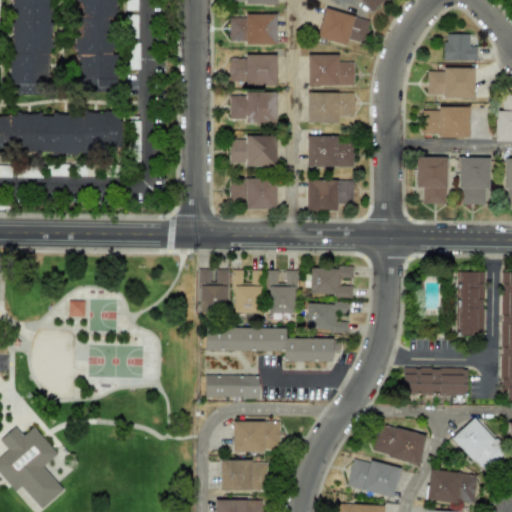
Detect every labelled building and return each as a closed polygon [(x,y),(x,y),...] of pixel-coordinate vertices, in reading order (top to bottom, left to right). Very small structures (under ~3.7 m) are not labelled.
[(74,0),(72,90),(115,91),(115,54),(111,54),(112,0),(74,0)] [(368,21),(323,8),(315,37),(344,45),(346,38),(362,43),(368,21)] [(274,15),(227,16),(227,41),(242,40),(242,45),(274,44),(274,15)] [(442,60),(474,60),(474,46),(468,46),(467,33),(442,34),(442,60)] [(138,69),(137,43),(127,43),(128,69),(138,69)] [(274,55),(242,54),(242,58),(228,58),(227,83),(273,84),(274,55)] [(305,55),(306,86),(352,85),(352,61),(336,62),(336,54),(305,55)] [(472,97),(472,69),(425,68),(425,97),(472,97)] [(227,119),(242,119),(242,122),(274,123),(274,92),(242,91),(242,95),(228,95),(227,119)] [(352,93),(305,92),(305,122),(335,123),(335,116),(351,116),(352,93)] [(511,141),(511,94),(500,94),(499,111),(493,110),(493,141),(511,141)] [(467,137),(467,107),(435,106),(435,110),(420,110),(420,133),(436,134),(436,137),(467,137)] [(0,154),(119,152),(118,111),(82,112),(82,114),(0,115),(0,154)] [(127,121),(129,162),(139,162),(137,121),(127,121)] [(274,137),(227,136),(227,165),(274,166),(274,137)] [(305,166),(351,166),(351,141),(336,141),(336,136),(305,136),(305,166)] [(445,157),(414,156),(413,187),(421,188),(421,203),(444,203),(445,157)] [(486,157),(456,157),(456,189),(460,189),(460,204),(485,204),(486,157)] [(511,157),(502,157),(501,202),(511,202),(511,157)] [(274,209),(274,178),(227,177),(226,200),(244,200),(243,208),(274,209)] [(351,180),(305,180),(304,210),(335,210),(335,203),(351,203),(351,180)] [(307,295),(350,296),(350,286),(338,285),(338,278),(351,278),(351,268),(308,266),(307,295)] [(225,269),(196,269),(195,310),(225,310),(225,269)] [(258,312),(258,270),(249,270),(249,282),(241,282),(241,270),(230,270),(231,312),(258,312)] [(266,313),(291,313),(291,290),(295,290),(295,270),(283,270),(283,284),(275,284),(275,270),(266,270),(266,313)] [(482,272),(454,271),(453,335),(481,335),(482,272)] [(511,272),(499,272),(499,400),(511,399),(511,272)] [(82,301),(67,301),(67,315),(82,316),(82,301)] [(346,331),(346,321),(334,321),(334,313),(347,313),(347,303),(304,302),(303,330),(346,331)] [(283,328),(203,327),(203,350),(281,351),(281,361),(330,361),(330,352),(338,352),(338,338),(283,338),(283,328)] [(464,394),(465,368),(401,367),(401,393),(464,394)] [(203,397),(256,398),(256,376),(203,374),(203,397)] [(504,451),(472,417),(449,438),(482,472),(504,451)] [(278,421),(230,421),(231,451),(278,450),(278,421)] [(417,463),(423,434),(376,424),(370,454),(417,463)] [(0,476),(13,492),(19,486),(40,510),(62,490),(41,466),(56,454),(32,427),(21,435),(13,426),(0,437),(0,442),(6,450),(0,454),(0,476)] [(398,467),(367,460),(367,462),(351,458),(344,487),(390,498),(398,467)] [(217,461),(217,491),(266,490),(265,460),(217,461)] [(471,505),(475,475),(428,469),(424,498),(471,505)] [(259,511),(260,500),(212,499),(212,511),(259,511)] [(381,511),(382,505),(334,503),(334,511),(381,511)]
